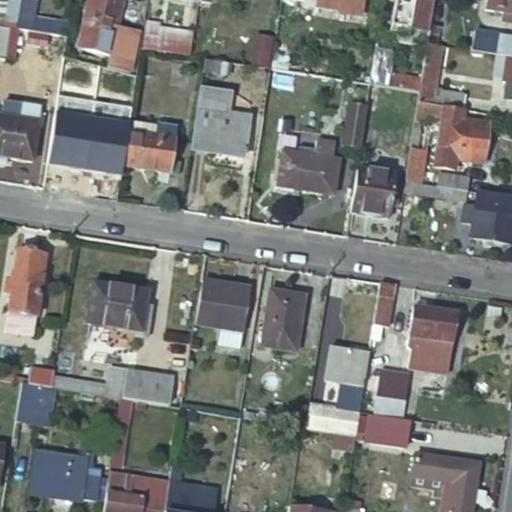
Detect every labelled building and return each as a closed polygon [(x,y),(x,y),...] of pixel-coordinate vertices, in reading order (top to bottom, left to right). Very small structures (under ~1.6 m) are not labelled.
[(15,14),(17,0),(0,0),(0,16),(14,18),(15,14)] [(89,0),(81,51),(113,56),(122,0),(89,0)] [(428,0),(393,0),(389,26),(423,31),(428,0)] [(511,0),(484,0),(483,8),(502,12),(500,20),(511,22),(511,0)] [(14,18),(13,29),(63,37),(65,22),(15,14),(14,18)] [(14,18),(0,16),(0,26),(5,27),(13,29),(14,18)] [(65,22),(63,37),(60,51),(70,53),(75,24),(65,22)] [(189,34),(146,27),(144,46),(186,52),(189,34)] [(511,35),(494,33),(491,52),(511,55),(511,35)] [(418,78),(416,91),(415,101),(459,108),(461,92),(432,87),(438,44),(424,41),(418,78)] [(386,53),(373,51),(368,83),(379,85),(416,91),(418,78),(383,72),(386,53)] [(499,78),(503,78),(511,79),(511,93),(511,98),(511,58),(502,57),(499,78)] [(227,61),(205,58),(202,73),(225,77),(227,61)] [(501,96),(511,98),(511,93),(511,79),(503,78),(501,96)] [(379,85),(368,83),(365,106),(364,109),(375,111),(379,85)] [(229,95),(199,90),(189,151),(241,158),(248,118),(226,115),(229,95)] [(460,108),(459,108),(415,101),(412,120),(419,121),(423,122),(423,116),(436,118),(428,165),(452,168),(453,158),(484,163),(490,123),(459,119),(460,108)] [(364,109),(365,106),(347,103),(340,145),(358,148),(364,109)] [(34,125),(0,120),(0,169),(1,161),(27,166),(34,125)] [(419,121),(412,120),(408,147),(413,148),(419,121)] [(173,129),(130,122),(129,131),(126,131),(120,167),(167,174),(173,129)] [(295,155),(281,153),(276,185),(331,194),(335,162),(330,161),(332,145),(314,142),(313,150),(296,148),(295,155)] [(413,148),(408,147),(402,181),(418,183),(423,150),(413,148)] [(93,174),(115,177),(118,149),(111,148),(111,154),(96,152),(93,174)] [(393,175),(355,168),(349,212),(386,218),(393,175)] [(434,172),(432,185),(464,190),(466,177),(434,172)] [(418,183),(402,181),(401,192),(463,201),(464,190),(432,185),(418,183)] [(511,225),(511,197),(473,192),(472,205),(459,203),(456,221),(469,222),(466,236),(509,243),(511,225)] [(35,254),(8,250),(4,279),(0,278),(0,293),(6,294),(3,314),(32,318),(39,276),(31,274),(35,254)] [(195,279),(188,321),(240,330),(247,287),(195,279)] [(390,285),(375,283),(371,305),(367,332),(382,334),(386,307),(390,285)] [(143,293),(89,284),(82,324),(136,333),(141,304),(143,293)] [(298,295),(266,290),(258,345),(290,351),(298,295)] [(148,305),(141,304),(136,333),(143,335),(148,305)] [(452,314),(407,307),(402,345),(406,350),(445,356),(452,314)] [(188,321),(186,340),(237,348),(240,330),(188,321)] [(304,404),(301,429),(351,437),(355,416),(355,412),(360,380),(364,354),(326,348),(321,381),(339,384),(336,409),(304,404)] [(25,379),(24,385),(48,388),(49,378),(50,372),(27,368),(25,379)] [(376,369),(372,396),(399,400),(403,373),(376,369)] [(122,377),(118,399),(164,407),(168,379),(123,372),(122,377)] [(0,374),(0,381),(17,384),(24,385),(25,379),(0,374)] [(77,393),(116,399),(118,399),(122,377),(106,374),(104,386),(49,378),(48,388),(50,389),(77,393)] [(24,385),(17,384),(13,412),(46,417),(50,389),(48,388),(24,385)] [(401,445),(404,419),(369,414),(366,440),(401,445)] [(365,417),(355,416),(351,437),(351,440),(357,441),(358,434),(362,435),(365,417)] [(351,437),(301,429),(296,428),(294,443),(343,450),(341,455),(349,457),(350,450),(351,440),(351,437)] [(437,493),(434,511),(466,511),(474,459),(410,449),(406,471),(440,476),(437,493)] [(75,459),(32,451),(26,491),(90,501),(94,469),(86,467),(88,454),(76,453),(75,459)] [(427,491),(437,493),(440,476),(406,471),(405,481),(428,484),(427,491)] [(158,511),(162,492),(103,482),(97,511),(158,511)] [(206,511),(210,490),(163,482),(162,492),(158,511),(206,511)]
